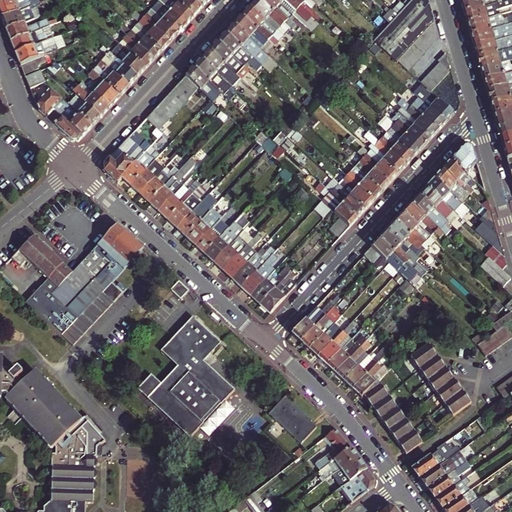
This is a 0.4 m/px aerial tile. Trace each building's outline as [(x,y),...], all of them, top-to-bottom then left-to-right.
[(0,6),(0,16),(1,19),(33,6),(30,0),(16,0),(11,2),(0,6)] [(179,33),(186,25),(158,0),(149,0),(155,5),(151,9),(163,19),(179,33)] [(158,0),(186,25),(194,16),(176,0),(158,0)] [(176,0),(194,16),(202,8),(194,0),(176,0)] [(286,33),(290,28),(259,0),(256,0),(250,7),(271,27),(277,32),(281,35),(284,31),(286,33)] [(289,19),(292,15),(281,4),(275,0),(259,0),(290,28),(293,30),(297,26),(289,19)] [(307,12),(301,6),(294,0),(275,0),(281,4),(284,0),(296,11),(308,21),(312,16),(307,12)] [(292,15),(296,11),(284,0),(281,4),(292,15)] [(301,6),(307,12),(315,3),(311,0),(304,0),(305,1),(301,6)] [(425,33),(435,22),(436,21),(429,0),(411,0),(410,2),(406,7),(398,15),(390,23),(382,33),(375,41),(398,63),(398,62),(402,58),(407,53),(411,48),(415,43),(420,38),(425,33)] [(464,13),(498,3),(497,0),(464,0),(460,1),(464,13)] [(500,9),(509,6),(507,0),(498,3),(500,9)] [(467,23),(495,15),(493,11),(500,9),(498,3),(464,13),(467,23)] [(1,19),(6,31),(34,20),(35,19),(32,13),(38,10),(36,5),(33,6),(1,19)] [(268,30),(271,27),(250,7),(242,16),(274,45),(277,48),(279,45),(281,43),(273,36),(273,35),(268,30)] [(170,42),(179,33),(163,19),(151,9),(148,12),(143,18),(170,42)] [(162,51),(170,42),(143,18),(135,11),(132,15),(139,22),(135,26),(162,51)] [(505,25),(510,23),(508,17),(503,18),(501,13),(495,15),(467,23),(470,35),(505,25)] [(11,43),(35,33),(67,20),(65,14),(56,17),(55,15),(48,17),(49,20),(36,25),(35,23),(34,20),(6,31),(11,43)] [(271,48),(274,45),(242,16),(234,25),(261,49),(266,43),(271,48)] [(435,43),(439,38),(435,22),(425,33),(435,43)] [(155,59),(162,51),(135,26),(130,31),(123,25),(120,28),(127,35),(155,59)] [(253,58),(261,49),(234,25),(226,33),(253,58)] [(474,47),(508,37),(505,25),(470,35),(474,47)] [(83,39),(92,36),(82,27),(78,28),(83,39)] [(273,35),(277,32),(271,27),(268,30),(273,35)] [(367,34),(375,41),(382,33),(379,30),(377,32),(373,28),(367,34)] [(11,43),(15,54),(53,39),(50,31),(39,35),(40,37),(37,38),(35,33),(11,43)] [(261,66),(253,58),(226,33),(218,42),(233,56),(236,52),(248,63),(257,71),(261,66)] [(430,48),(435,43),(425,33),(420,38),(430,48)] [(147,68),(155,59),(127,35),(119,43),(147,68)] [(477,58),(511,48),(508,37),(474,47),(477,58)] [(425,53),(430,48),(420,38),(415,43),(425,53)] [(15,54),(20,65),(43,56),(48,54),(63,48),(62,45),(57,47),(53,39),(15,54)] [(239,68),(242,64),(233,56),(218,42),(210,51),(230,69),(235,64),(239,68)] [(138,77),(147,68),(119,43),(111,53),(138,77)] [(421,57),(425,53),(415,43),(411,48),(421,57)] [(358,59),(366,50),(359,44),(352,53),(358,59)] [(107,56),(110,52),(103,46),(100,49),(107,56)] [(508,61),(511,59),(511,47),(511,48),(477,58),(481,69),(508,61)] [(416,62),(421,57),(411,48),(407,53),(416,62)] [(223,79),(231,70),(230,69),(210,51),(202,59),(223,79)] [(129,87),(138,77),(111,53),(110,52),(107,56),(101,61),(129,87)] [(245,66),(248,63),(236,52),(233,56),(242,64),(245,66)] [(412,67),(416,62),(407,53),(402,58),(412,67)] [(449,71),(450,70),(445,53),(438,61),(440,63),(449,71)] [(20,65),(24,75),(38,69),(37,66),(46,62),(43,56),(20,65)] [(408,71),(412,67),(402,58),(398,62),(408,71)] [(245,99),(223,79),(202,59),(194,68),(220,92),(237,108),(245,99)] [(121,95),(129,87),(101,61),(93,70),(121,95)] [(484,81),(511,72),(511,65),(510,67),(508,61),(481,69),(484,81)] [(305,74),(308,70),(301,63),(297,67),(305,74)] [(445,78),(450,73),(449,71),(440,63),(434,68),(445,78)] [(212,101),(220,92),(194,68),(186,77),(197,87),(202,91),(211,100),(212,101)] [(440,83),(445,78),(434,68),(430,73),(440,83)] [(109,108),(121,95),(93,70),(89,74),(99,82),(91,91),(94,94),(109,108)] [(29,89),(44,83),(40,71),(25,77),(29,89)] [(511,84),(511,72),(484,81),(487,92),(511,84)] [(331,81),(334,85),(342,76),(339,73),(331,81)] [(435,88),(440,83),(430,73),(425,78),(435,88)] [(323,90),(326,86),(315,76),(311,80),(323,90)] [(192,93),(197,87),(186,77),(181,82),(192,93)] [(431,92),(435,88),(425,78),(421,82),(431,92)] [(323,90),(327,93),(334,85),(331,81),(326,86),(323,90)] [(187,99),(192,93),(181,82),(175,88),(187,99)] [(445,123),(453,114),(419,82),(414,87),(422,95),(433,105),(429,108),(445,123)] [(83,136),(92,126),(62,99),(51,89),(44,83),(29,89),(39,112),(47,120),(55,110),(83,136)] [(62,99),(66,94),(55,84),(51,89),(62,99)] [(511,84),(487,92),(491,103),(511,96),(511,84)] [(181,105),(187,99),(175,88),(169,94),(181,105)] [(101,117),(109,108),(94,94),(91,99),(84,93),(82,96),(84,98),(82,100),(101,117)] [(92,126),(101,117),(82,100),(78,105),(74,102),(66,94),(62,99),(92,126)] [(176,110),(181,105),(169,94),(165,99),(176,110)] [(429,108),(433,105),(422,95),(419,99),(429,108)] [(494,114),(511,108),(511,96),(491,103),(494,114)] [(437,132),(445,123),(429,108),(426,112),(415,103),(409,98),(405,102),(437,132)] [(170,117),(176,110),(165,99),(159,106),(170,117)] [(429,140),(437,132),(405,102),(402,99),(399,103),(401,104),(396,110),(398,112),(429,140)] [(426,112),(429,108),(419,99),(415,103),(426,112)] [(165,123),(170,117),(159,106),(153,112),(165,123)] [(497,126),(511,121),(511,108),(494,114),(497,126)] [(79,141),(83,136),(55,110),(47,120),(71,142),(79,141)] [(158,130),(165,123),(153,112),(146,119),(158,130)] [(421,149),(429,140),(398,112),(390,120),(421,149)] [(287,122),(295,128),(303,120),(296,113),(287,122)] [(413,158),(421,149),(390,120),(388,118),(384,123),(390,130),(401,140),(398,143),(413,158)] [(511,121),(497,126),(501,137),(511,133),(511,121)] [(290,133),(294,129),(286,122),(282,126),(290,133)] [(406,166),(413,158),(398,143),(394,147),(383,137),(387,133),(379,126),(371,134),(406,166)] [(398,143),(401,140),(390,130),(387,133),(398,143)] [(398,175),(406,166),(371,134),(368,131),(364,136),(372,143),(368,147),(371,150),(398,175)] [(273,141),(279,146),(287,137),(281,132),(273,141)] [(394,147),(398,143),(387,133),(383,137),(394,147)] [(511,133),(501,137),(504,148),(511,145),(511,133)] [(344,142),(348,146),(353,140),(349,136),(344,142)] [(117,184),(122,178),(146,152),(151,146),(146,141),(138,149),(127,139),(105,164),(106,173),(117,184)] [(146,152),(150,157),(158,149),(151,146),(146,152)] [(468,172),(477,163),(472,148),(465,146),(451,161),(468,177),(470,174),(468,172)] [(389,184),(398,175),(371,150),(368,153),(361,148),(356,153),(363,159),(389,184)] [(122,178),(131,187),(162,153),(158,149),(150,157),(146,152),(122,178)] [(131,187),(141,195),(164,169),(159,165),(166,157),(162,153),(131,187)] [(159,212),(173,197),(179,190),(175,186),(178,182),(179,183),(196,164),(194,161),(191,159),(174,178),(150,204),(159,212)] [(382,192),(389,184),(363,159),(355,168),(357,169),(367,178),(382,192)] [(347,177),(374,201),(382,192),(367,178),(363,182),(353,173),(347,167),(346,168),(338,160),(334,164),(347,177)] [(471,180),(468,177),(451,161),(443,170),(466,191),(467,192),(471,188),(467,185),(471,180)] [(141,195),(150,204),(174,178),(164,169),(141,195)] [(363,182),(367,178),(357,169),(353,173),(363,182)] [(457,200),(466,191),(443,170),(434,179),(457,200)] [(357,219),(365,210),(339,185),(323,171),(314,179),(320,185),(357,219)] [(365,210),(374,201),(347,177),(339,185),(365,210)] [(469,211),(457,200),(434,179),(426,188),(456,214),(462,219),(469,211)] [(159,212),(169,221),(200,186),(196,182),(188,191),(178,201),(173,197),(159,212)] [(179,190),(183,187),(179,183),(178,182),(175,186),(179,190)] [(349,228),(357,219),(320,185),(316,189),(327,199),(323,203),(331,211),(340,219),(349,228)] [(169,221),(178,229),(192,214),(187,210),(197,199),(198,201),(206,192),(200,186),(169,221)] [(173,197),(178,201),(188,191),(183,187),(179,190),(173,197)] [(454,216),(456,214),(426,188),(419,196),(434,209),(446,220),(446,221),(452,215),(454,216)] [(430,213),(434,209),(419,196),(411,204),(445,235),(449,231),(442,224),(430,213)] [(187,237),(196,246),(220,220),(215,216),(221,210),(222,211),(228,205),(222,199),(218,203),(187,237)] [(187,210),(192,214),(201,203),(198,201),(197,199),(187,210)] [(178,229),(187,237),(218,203),(214,200),(207,208),(197,219),(192,214),(178,229)] [(483,207),(492,215),(488,202),(483,207)] [(192,214),(197,219),(207,208),(201,203),(192,214)] [(447,237),(445,235),(411,204),(403,213),(429,238),(433,234),(442,243),(447,237)] [(442,224),(446,220),(434,209),(430,213),(442,224)] [(196,246),(206,254),(229,229),(241,216),(238,213),(234,217),(232,216),(225,225),(220,220),(196,246)] [(422,246),(429,238),(403,213),(395,221),(422,246)] [(233,232),(235,234),(243,226),(242,225),(246,220),(241,215),(241,216),(229,229),(233,232)] [(344,233),(349,228),(340,219),(335,225),(344,233)] [(413,255),(422,246),(395,221),(387,230),(413,255)] [(105,270),(108,273),(137,242),(118,225),(75,271),(73,272),(58,289),(36,311),(46,321),(54,322),(69,311),(67,309),(105,270)] [(339,239),(344,233),(335,225),(329,231),(339,239)] [(498,248),(501,247),(499,237),(488,228),(483,234),(498,248)] [(206,254),(215,263),(229,248),(224,243),(233,232),(229,229),(206,254)] [(410,258),(413,255),(387,230),(379,239),(411,268),(422,279),(427,274),(416,264),(410,258)] [(247,246),(252,250),(261,240),(257,236),(247,246)] [(405,275),(411,268),(379,239),(371,248),(381,256),(389,264),(397,272),(399,270),(405,275)] [(215,263),(224,271),(247,246),(242,241),(233,252),(229,248),(215,263)] [(144,249),(137,242),(108,273),(100,282),(87,294),(69,311),(77,319),(111,283),(114,279),(144,249)] [(44,254),(52,254),(47,249),(47,245),(45,245),(42,246),(39,248),(41,250),(44,250),(44,254)] [(224,271),(233,280),(247,265),(242,260),(252,250),(247,246),(224,271)] [(496,265),(504,257),(491,246),(484,255),(488,258),(496,265)] [(58,289),(73,272),(52,254),(44,254),(44,250),(41,250),(39,248),(18,268),(27,276),(34,268),(47,279),(25,302),(36,311),(58,289)] [(364,256),(373,264),(381,256),(371,248),(364,256)] [(242,260),(247,265),(257,254),(252,250),(242,260)] [(233,280),(242,288),(266,262),(257,254),(247,265),(233,280)] [(416,264),(419,260),(413,255),(410,258),(416,264)] [(503,289),(511,279),(496,265),(488,258),(480,267),(503,289)] [(252,297),(266,282),(275,271),(266,262),(242,288),(252,297)] [(397,272),(389,264),(383,271),(391,279),(397,272)] [(252,297),(261,305),(292,271),(288,268),(271,286),(266,282),(252,297)] [(108,273),(105,270),(67,309),(69,311),(87,294),(100,282),(108,273)] [(261,305),(270,314),(297,285),(292,281),(296,275),(292,271),(261,305)] [(170,289),(180,298),(188,290),(178,281),(170,289)] [(111,283),(77,319),(61,335),(71,346),(77,341),(82,335),(87,330),(92,324),(97,319),(102,314),(107,309),(113,303),(121,294),(111,283)] [(291,334),(300,342),(332,308),(339,301),(334,297),(320,311),(316,307),(291,334)] [(511,299),(503,307),(509,313),(511,310),(511,299)] [(300,342),(309,350),(334,323),(330,320),(337,312),(332,308),(300,342)] [(491,325),(495,331),(511,319),(511,310),(509,313),(500,319),(491,325)] [(46,321),(61,335),(77,319),(69,311),(54,322),(46,321)] [(147,398),(191,437),(235,389),(205,361),(222,342),(192,316),(161,350),(177,365),(164,379),(154,370),(137,389),(147,398)] [(317,358),(326,366),(351,339),(348,336),(355,327),(350,322),(342,331),(317,358)] [(309,350),(317,358),(342,331),(334,323),(309,350)] [(508,340),(511,337),(511,335),(505,326),(499,330),(508,340)] [(502,344),(508,340),(499,330),(494,333),(502,344)] [(496,349),(502,344),(494,333),(488,338),(496,349)] [(476,344),(482,340),(478,334),(471,339),(476,344)] [(326,366),(335,373),(366,340),(361,336),(355,342),(351,339),(326,366)] [(491,353),(496,349),(488,338),(483,342),(491,353)] [(335,373),(343,382),(368,355),(365,351),(370,345),(366,340),(335,373)] [(485,357),(491,353),(483,342),(477,346),(485,357)] [(412,357),(420,368),(437,356),(429,344),(412,357)] [(343,382),(352,389),(389,350),(384,346),(372,358),(368,355),(343,382)] [(394,354),(398,350),(393,346),(389,350),(394,354)] [(363,395),(377,381),(390,367),(386,363),(394,354),(389,350),(352,389),(361,398),(363,395)] [(95,504),(96,492),(99,485),(96,479),(100,473),(97,468),(99,463),(91,449),(89,449),(89,434),(79,424),(83,420),(53,389),(55,387),(49,381),(47,382),(36,371),(28,379),(16,367),(3,366),(4,357),(0,356),(0,511),(87,511),(88,503),(95,504)] [(420,368),(429,380),(445,368),(437,356),(420,368)] [(438,392),(454,379),(445,368),(429,380),(438,392)] [(438,392),(446,403),(462,391),(454,379),(438,392)] [(511,395),(511,393),(511,387),(506,380),(501,384),(509,396),(511,395)] [(372,407),(388,395),(377,381),(363,395),(372,407)] [(504,400),(509,396),(501,384),(496,388),(504,400)] [(446,403),(454,415),(471,402),(462,391),(446,403)] [(380,418),(396,407),(388,395),(372,407),(380,418)] [(317,426),(311,421),(312,419),(286,396),(269,415),(301,444),(317,426)] [(389,431),(405,419),(396,407),(380,418),(389,431)] [(397,442),(413,430),(405,419),(389,431),(397,442)] [(334,460),(352,448),(336,430),(323,439),(333,451),(326,457),(327,459),(319,465),(322,469),(334,460)] [(397,442),(406,453),(422,442),(413,430),(397,442)] [(319,485),(326,480),(359,457),(352,448),(334,460),(322,469),(319,472),(322,476),(319,479),(320,481),(317,483),(319,485)] [(421,479),(437,467),(458,452),(455,448),(443,457),(438,451),(413,469),(421,479)] [(340,487),(342,486),(368,470),(359,457),(326,480),(319,485),(312,490),(315,494),(324,487),(328,484),(330,486),(336,482),(340,487)] [(421,479),(428,489),(444,477),(437,467),(421,479)] [(342,486),(354,502),(374,487),(375,480),(368,470),(342,486)] [(428,489),(436,499),(461,481),(454,471),(444,477),(428,489)] [(436,499),(443,509),(469,491),(465,486),(470,482),(467,477),(461,481),(436,499)] [(348,507),(354,502),(342,486),(340,487),(336,491),(338,493),(342,490),(350,501),(347,504),(348,507)] [(476,493),(478,492),(474,487),(469,491),(472,496),(476,493)] [(443,509),(445,511),(460,511),(480,499),(476,493),(472,496),(469,491),(443,509)] [(264,511),(258,503),(262,500),(256,492),(244,501),(248,506),(252,511),(264,511)] [(460,511),(482,511),(490,507),(483,497),(480,499),(460,511)] [(234,508),(237,511),(241,511),(248,506),(244,501),(238,505),(234,508)]
